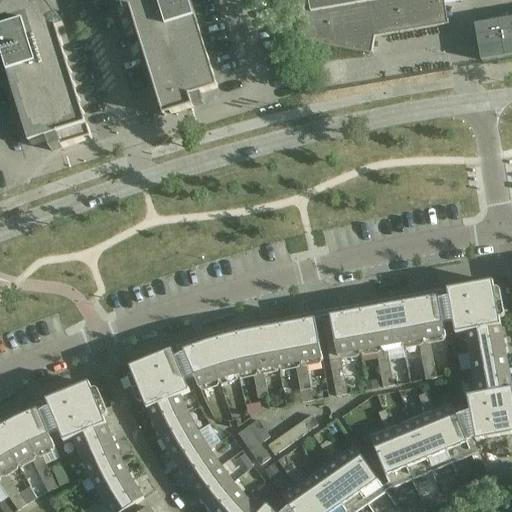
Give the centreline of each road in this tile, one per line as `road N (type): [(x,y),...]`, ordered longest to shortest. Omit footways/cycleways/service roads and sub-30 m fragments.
road 1 (residential): [(0,367),(294,267),(502,226)]
road 2 (residential): [(0,230),(153,178),(416,110),(481,101)]
road 3 (residential): [(502,226),(481,101)]
